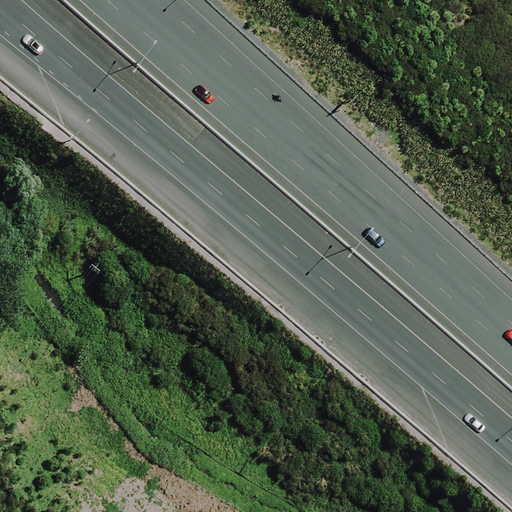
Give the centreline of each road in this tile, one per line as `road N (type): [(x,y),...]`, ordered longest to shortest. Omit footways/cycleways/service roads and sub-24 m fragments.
road 1 (motorway): [(511,441),(38,39)]
road 2 (motorway): [(109,0),(446,291)]
road 3 (motorway): [(151,0),(446,291)]
